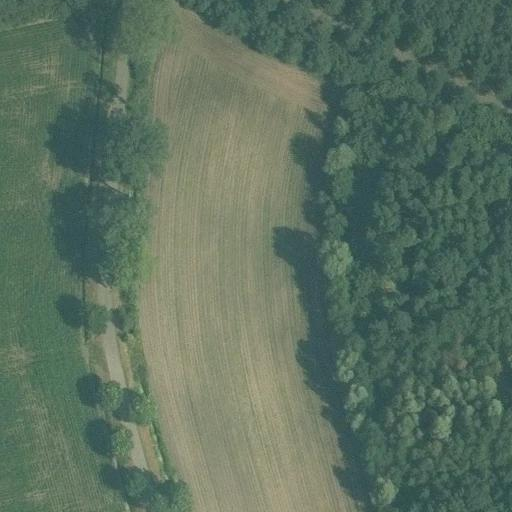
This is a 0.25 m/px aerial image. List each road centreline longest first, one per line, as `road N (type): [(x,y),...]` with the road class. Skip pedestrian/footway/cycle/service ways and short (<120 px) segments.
road 1 (unclassified): [(149,511),(106,339),(102,290),(130,0)]
road 2 (unclassified): [(511,111),(288,0)]
